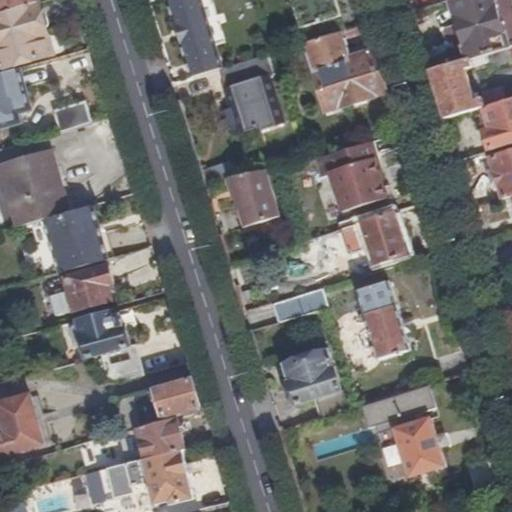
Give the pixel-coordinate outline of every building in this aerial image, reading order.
[(40,3),(39,0),(0,0),(4,13),(40,3)] [(203,0),(169,0),(178,26),(180,26),(186,42),(184,43),(187,55),(218,46),(203,0)] [(293,0),(300,21),(341,9),(338,0),(293,0)] [(50,35),(40,3),(4,13),(0,14),(0,58),(3,68),(50,55),(56,54),(50,35)] [(459,19),(472,59),(483,56),(502,50),(511,47),(511,33),(506,36),(497,7),(459,19)] [(349,32),(341,9),(300,21),(307,45),(310,44),(341,35),(349,32)] [(367,27),(349,32),(341,35),(344,41),(348,40),(369,34),(367,27)] [(344,41),(341,35),(310,44),(312,50),(318,67),(331,111),(387,93),(374,53),(355,59),(354,53),(352,54),(348,40),(344,41)] [(218,46),(187,55),(195,79),(222,71),(225,69),(218,46)] [(318,67),(312,50),(307,52),(312,68),(318,67)] [(428,57),(432,71),(460,63),(458,58),(456,58),(453,50),(428,57)] [(483,56),(485,63),(485,65),(504,59),(502,50),(483,56)] [(271,56),(225,69),(222,71),(234,109),(218,113),(222,124),(231,121),(233,130),(239,128),(241,133),(263,127),(264,130),(285,123),(270,75),(276,73),(271,56)] [(432,71),(447,119),(484,108),(487,107),(484,98),(475,101),(466,69),(485,63),(483,56),(472,59),(460,63),(432,71)] [(33,109),(21,68),(0,73),(0,128),(1,129),(0,126),(0,118),(17,114),(33,109)] [(484,130),(491,152),(511,145),(511,98),(487,107),(484,108),(490,128),(484,130)] [(62,132),(94,124),(87,102),(56,111),(62,132)] [(19,124),(17,114),(0,118),(0,126),(1,129),(19,124)] [(231,121),(222,124),(224,132),(233,130),(231,121)] [(374,143),(375,143),(370,128),(358,132),(363,146),(374,143)] [(379,160),(374,143),(363,146),(321,160),(317,161),(322,178),(331,175),(339,199),(343,197),(348,212),(388,200),(382,182),(380,182),(373,162),(379,160)] [(317,161),(321,160),(317,147),(307,150),(311,163),(317,161)] [(45,220),(66,214),(56,179),(60,178),(52,149),(0,164),(0,170),(2,170),(18,227),(45,220)] [(511,151),(492,157),(505,199),(506,199),(511,196),(511,151)] [(386,180),(379,160),(373,162),(380,182),(382,182),(386,180)] [(202,172),(206,185),(233,177),(234,177),(231,164),(202,172)] [(283,217),(269,171),(234,177),(233,177),(242,205),(249,228),(283,217)] [(66,214),(75,211),(66,176),(60,178),(56,179),(66,214)] [(343,214),(348,212),(343,197),(339,199),(343,214)] [(250,233),(249,228),(242,205),(237,207),(245,234),(250,233)] [(101,234),(92,206),(75,211),(66,214),(45,220),(60,274),(109,261),(101,234)] [(409,255),(396,214),(346,229),(353,254),(373,249),(378,265),(409,255)] [(108,232),(101,234),(109,261),(116,259),(108,232)] [(110,266),(66,277),(70,292),(53,296),(58,315),(114,301),(110,287),(116,286),(110,266)] [(390,281),(359,291),(380,361),(402,354),(403,357),(404,356),(403,354),(412,351),(390,281)] [(330,309),(325,289),(275,304),(281,324),(323,311),(330,309)] [(123,313),(122,307),(73,320),(80,342),(84,341),(90,360),(103,357),(108,376),(120,383),(146,375),(137,345),(132,346),(126,325),(120,326),(117,315),(123,313)] [(126,325),(123,313),(117,315),(120,326),(126,325)] [(322,419),(354,409),(348,388),(342,390),(331,352),(293,364),(296,379),(291,381),(297,403),(299,405),(317,400),(322,419)] [(203,408),(193,377),(156,388),(165,418),(203,408)] [(374,432),(438,414),(431,389),(367,407),(374,432)] [(31,396),(0,404),(0,407),(7,434),(0,435),(0,456),(45,445),(31,396)] [(136,422),(128,396),(123,397),(117,409),(124,433),(139,429),(137,422),(136,422)] [(177,418),(139,429),(147,459),(184,450),(186,449),(177,418)] [(431,419),(396,430),(411,478),(447,467),(431,419)] [(184,450),(147,459),(102,470),(109,500),(137,494),(136,489),(133,479),(148,475),(151,486),(156,505),(166,503),(168,507),(195,500),(184,450)] [(507,482),(500,459),(469,468),(476,492),(507,482)] [(133,479),(136,489),(151,486),(148,475),(133,479)]
